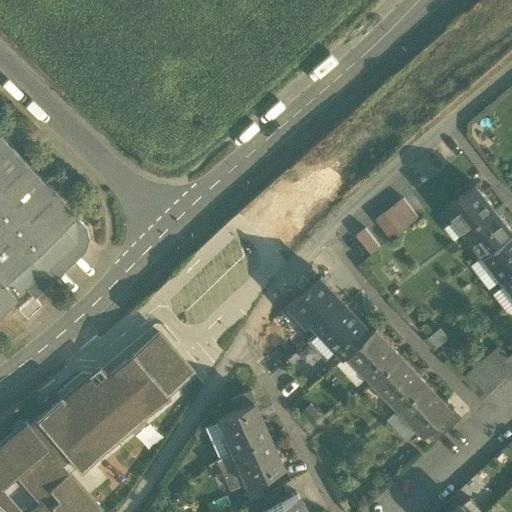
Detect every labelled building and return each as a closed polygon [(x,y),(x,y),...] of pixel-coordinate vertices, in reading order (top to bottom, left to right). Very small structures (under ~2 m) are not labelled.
[(315,0),(333,17),(350,0),(315,0)] [(75,214),(0,134),(0,311),(15,297),(2,282),(75,214)] [(453,215),(465,231),(495,208),(476,184),(446,206),(453,215)] [(394,204),(408,223),(418,216),(403,197),(394,204)] [(385,211),(399,230),(408,223),(394,204),(385,211)] [(511,232),(511,230),(495,208),(465,231),(484,254),(511,232)] [(399,230),(385,211),(376,218),(390,237),(399,230)] [(85,225),(75,214),(2,282),(15,297),(25,287),(34,297),(84,249),(88,237),(85,225)] [(455,238),(465,231),(453,215),(443,222),(455,238)] [(356,234),(369,250),(371,253),(380,245),(366,227),(356,234)] [(511,270),(511,232),(484,254),(502,278),(511,270)] [(348,240),(361,257),(369,250),(356,234),(348,240)] [(491,287),(502,278),(484,254),(472,262),(491,287)] [(511,270),(502,278),(511,290),(511,270)] [(319,328),(320,327),(346,303),(320,275),(284,309),(305,331),(313,322),(319,328)] [(511,290),(502,278),(491,287),(509,310),(511,308),(511,290)] [(372,330),(346,303),(320,327),(336,345),(336,346),(336,347),(344,355),(349,351),(372,330)] [(372,330),(349,351),(366,369),(365,370),(368,374),(373,379),(374,378),(401,354),(375,326),(372,330)] [(319,328),(308,338),(325,357),(336,347),(336,346),(336,345),(320,327),(319,328)] [(440,327),(428,336),(436,347),(448,337),(440,327)] [(84,377),(28,424),(47,446),(15,473),(38,501),(24,511),(22,511),(0,485),(0,511),(56,511),(94,511),(99,508),(62,463),(68,457),(78,469),(169,393),(166,391),(186,373),(167,351),(172,347),(158,330),(133,352),(132,351),(108,371),(108,372),(92,387),(84,377)] [(498,346),(487,355),(505,376),(511,369),(511,362),(507,357),(498,346)] [(357,384),(368,374),(365,370),(366,369),(349,351),(344,355),(337,362),(357,384)] [(426,381),(401,354),(374,378),(391,397),(390,398),(399,406),(426,381)] [(487,355),(478,363),(496,384),(505,376),(487,355)] [(487,393),(496,384),(478,363),(468,372),(487,393)] [(462,377),(481,399),(487,393),(468,372),(462,377)] [(426,381),(399,406),(417,424),(416,425),(418,427),(424,434),(428,430),(452,409),(426,381)] [(230,396),(234,406),(252,398),(252,399),(255,398),(250,387),(230,396)] [(216,414),(218,418),(231,448),(267,432),(261,418),(262,417),(258,408),(257,409),(252,399),(252,398),(234,406),(216,414)] [(310,402),(301,411),(311,422),(320,413),(310,402)] [(406,438),(418,427),(416,425),(417,424),(399,406),(387,417),(406,438)] [(428,430),(436,439),(460,417),(452,409),(428,430)] [(225,451),(231,448),(218,418),(203,424),(218,457),(225,451)] [(25,420),(0,440),(0,485),(15,473),(47,446),(28,424),(25,420)] [(267,432),(231,448),(246,481),(255,477),(282,465),(277,455),(279,454),(274,444),(273,445),(267,432)] [(241,483),(246,481),(231,448),(225,451),(218,457),(215,459),(228,488),(241,483)] [(263,493),(255,477),(246,481),(241,483),(248,500),(263,493)] [(262,511),(261,511),(306,511),(307,510),(302,501),(301,501),(296,493),(262,511)] [(461,505),(468,511),(483,511),(469,497),(461,505)] [(450,511),(468,511),(461,505),(459,503),(450,511)]
